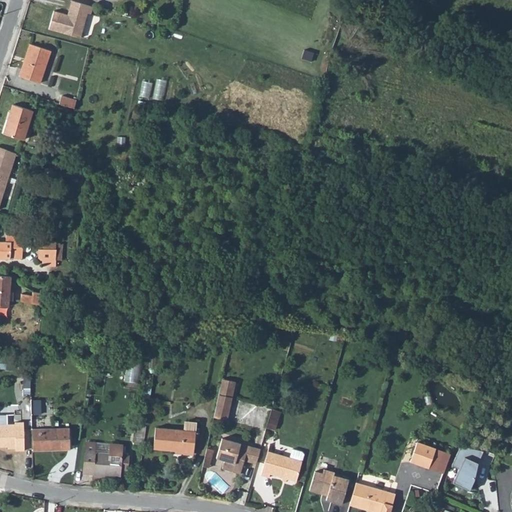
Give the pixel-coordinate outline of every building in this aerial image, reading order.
[(89,8),(67,3),(63,17),(50,13),(45,32),(77,40),(83,15),(87,15),(89,8)] [(28,47),(18,79),(36,85),(47,53),(28,47)] [(62,95),(59,103),(75,108),(77,99),(62,95)] [(12,102),(3,131),(22,137),(32,108),(12,102)] [(0,179),(7,181),(16,153),(0,146),(0,179)] [(0,242),(0,258),(24,260),(25,244),(25,237),(8,236),(7,243),(0,242)] [(42,246),(40,261),(57,262),(58,247),(42,246)] [(0,304),(10,306),(13,277),(0,275),(0,304)] [(20,303),(44,308),(46,296),(34,295),(33,298),(21,295),(20,303)] [(337,335),(321,331),(319,339),(336,342),(337,335)] [(386,356),(392,357),(394,349),(387,348),(386,356)] [(129,358),(127,380),(140,381),(142,359),(129,358)] [(236,382),(222,378),(219,394),(232,397),(236,382)] [(34,398),(34,412),(53,413),(53,398),(34,398)] [(119,425),(120,404),(110,404),(108,425),(119,425)] [(273,408),(268,426),(277,428),(282,410),(273,408)] [(153,449),(194,452),(196,431),(195,431),(196,422),(185,421),(184,430),(156,427),(153,449)] [(16,451),(25,450),(24,422),(15,422),(14,424),(0,424),(0,446),(8,447),(8,448),(16,448),(16,451)] [(33,450),(70,449),(69,428),(32,429),(33,450)] [(134,446),(143,447),(145,434),(136,433),(134,446)] [(249,462),(253,448),(222,438),(216,458),(225,460),(222,468),(241,474),(244,460),(249,462)] [(416,439),(409,459),(430,466),(437,447),(416,439)] [(96,443),(86,442),(84,473),(120,476),(121,469),(128,470),(129,456),(122,455),(123,445),(110,444),(109,454),(95,453),(96,443)] [(444,471),(451,452),(437,447),(430,466),(444,471)] [(209,468),(214,450),(207,448),(203,466),(209,468)] [(260,450),(253,448),(249,462),(256,464),(260,450)] [(290,457),(302,461),(304,454),(302,451),(292,449),(290,457)] [(479,456),(459,449),(451,469),(458,472),(453,484),(472,491),(474,478),(471,476),(479,456)] [(268,451),(261,475),(269,477),(270,474),(296,481),(302,461),(290,457),(268,451)] [(342,504),(349,479),(334,475),(335,472),(324,469),(323,473),(315,471),(309,490),(327,495),(326,500),(342,504)] [(356,482),(350,505),(373,511),(390,511),(395,493),(356,482)]
